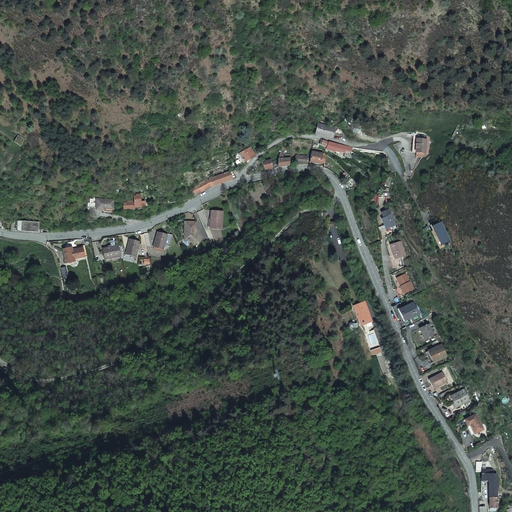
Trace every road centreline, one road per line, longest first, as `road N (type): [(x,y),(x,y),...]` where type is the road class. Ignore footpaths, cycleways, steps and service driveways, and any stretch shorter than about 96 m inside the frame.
road 1 (residential): [(0,233),(38,237),(145,224),(215,189),(282,171),(324,172),(337,185),(424,400),(467,465),(475,511)]
road 2 (track): [(337,185),(330,210),(306,211),(190,317),(110,363),(40,379),(0,359)]
